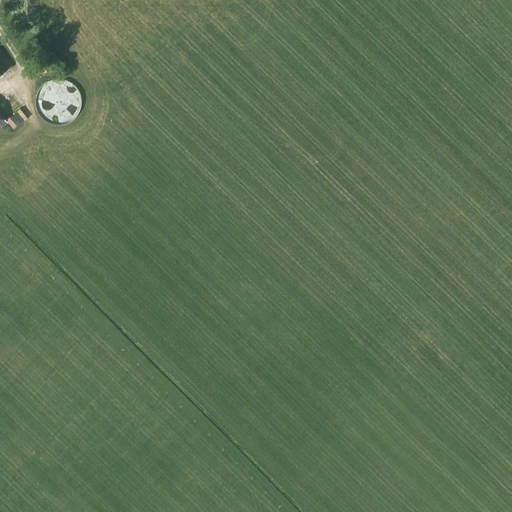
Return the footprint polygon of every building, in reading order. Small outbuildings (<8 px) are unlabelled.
[(0,73),(12,65),(0,48),(0,73)] [(46,57),(36,63),(43,73),(52,67),(46,57)] [(36,85),(46,122),(81,112),(71,75),(36,85)] [(20,107),(17,110),(24,120),(28,117),(20,107)] [(0,129),(8,123),(0,111),(0,129)] [(14,128),(18,125),(10,116),(6,119),(14,128)]
